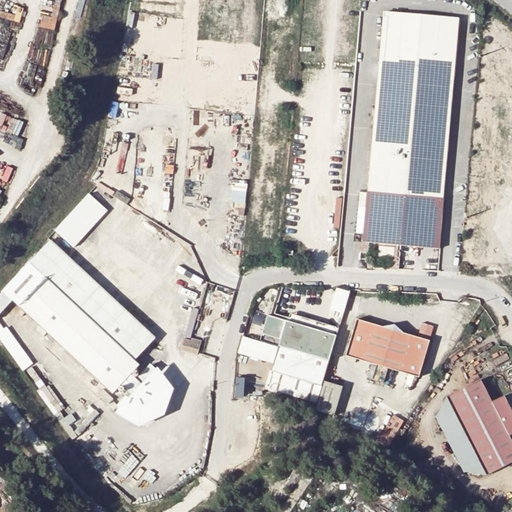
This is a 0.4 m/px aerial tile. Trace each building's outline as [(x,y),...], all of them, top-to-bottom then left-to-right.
[(459,21),(383,14),(368,193),(444,200),(459,21)] [(0,123),(20,130),(24,118),(0,110),(0,123)] [(444,200),(368,193),(364,243),(439,250),(444,200)] [(89,194),(53,230),(72,249),(108,212),(89,194)] [(50,240),(26,265),(45,279),(77,308),(120,347),(136,362),(155,340),(50,240)] [(26,265),(1,293),(11,301),(19,308),(45,279),(26,265)] [(45,279),(19,308),(65,349),(113,393),(122,384),(131,373),(139,364),(136,362),(120,347),(77,308),(45,279)] [(1,293),(0,294),(0,313),(11,301),(1,293)] [(468,324),(475,312),(463,305),(456,317),(468,324)] [(322,384),(337,334),(287,319),(272,369),(322,384)] [(381,327),(356,319),(345,356),(418,378),(429,341),(405,334),(397,332),(393,327),(387,329),(381,327)] [(131,373),(122,384),(134,395),(143,384),(131,373)] [(236,377),(236,398),(248,398),(249,377),(236,377)] [(480,378),(447,396),(467,435),(486,474),(511,460),(511,440),(509,434),(511,432),(511,409),(504,394),(492,401),(480,378)] [(380,438),(390,444),(406,421),(396,414),(380,438)]
